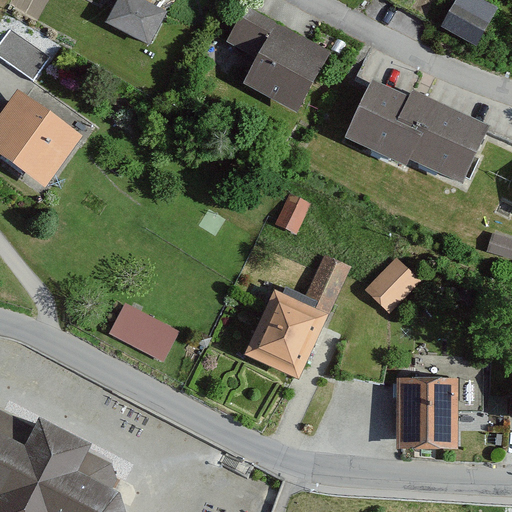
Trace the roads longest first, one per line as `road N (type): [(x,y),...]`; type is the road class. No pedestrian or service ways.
road 1 (tertiary): [(0,326),(44,338),(179,415),(294,464),(333,474),(511,484)]
road 2 (residential): [(511,99),(313,0)]
